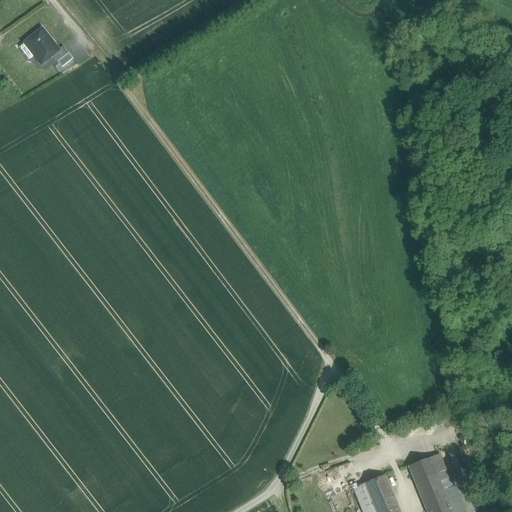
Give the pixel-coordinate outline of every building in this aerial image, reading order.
[(42,29),(24,43),(25,44),(27,42),(36,54),(34,56),(41,65),(53,56),(59,51),(59,50),(42,29)] [(25,44),(21,47),(20,49),(28,59),(30,59),(34,56),(36,54),(27,42),(25,44)] [(59,51),(53,56),(58,62),(69,53),(63,46),(59,50),(59,51)] [(69,53),(58,62),(62,67),(73,59),(69,53)] [(431,458),(453,511),(463,511),(440,454),(431,458)] [(409,467),(427,511),(453,511),(431,458),(408,467),(408,468),(409,467)] [(400,511),(385,476),(364,484),(376,511),(400,511)] [(376,511),(364,484),(353,489),(362,511),(376,511)]
